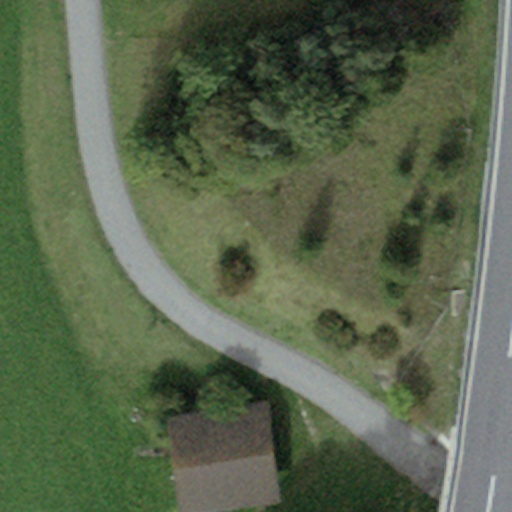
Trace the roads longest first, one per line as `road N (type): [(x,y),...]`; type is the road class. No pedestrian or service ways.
road 1 (unclassified): [(80,0),(102,171),(124,247),(159,288),(202,322),(321,383),(445,473),(511,498)]
road 2 (trunk): [(511,314),(484,511)]
